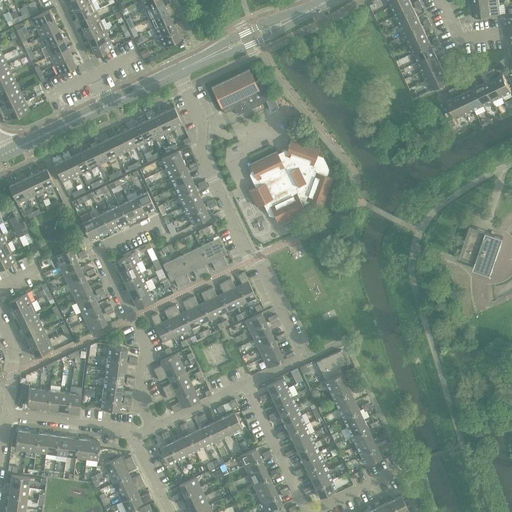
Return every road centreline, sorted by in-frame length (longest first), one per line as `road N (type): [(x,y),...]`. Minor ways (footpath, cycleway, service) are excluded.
road 1 (residential): [(245,385),(304,358),(203,157),(204,127),(177,73)]
road 2 (residential): [(152,428),(140,399),(144,346),(99,249),(161,220)]
road 3 (tertiary): [(177,73),(317,6)]
road 4 (residential): [(307,511),(245,385)]
road 5 (residential): [(6,415),(132,431)]
